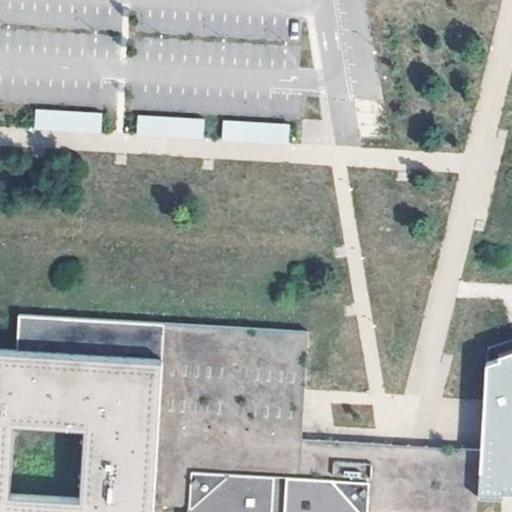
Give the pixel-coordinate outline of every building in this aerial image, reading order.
[(34,111),(35,131),(105,130),(105,110),(34,111)] [(137,117),(137,137),(204,137),(204,117),(137,117)] [(222,119),(220,139),(287,146),(289,126),(222,119)] [(188,505),(190,471),(280,475),(371,478),(368,511),(478,511),(480,494),(482,448),(302,438),(308,330),(19,312),(17,346),(0,345),(0,511),(151,511),(152,503),(188,505)] [(482,448),(480,494),(511,494),(511,351),(486,362),(482,448)] [(277,511),(280,475),(190,471),(188,505),(188,511),(277,511)] [(280,475),(277,511),(368,511),(371,478),(280,475)]
